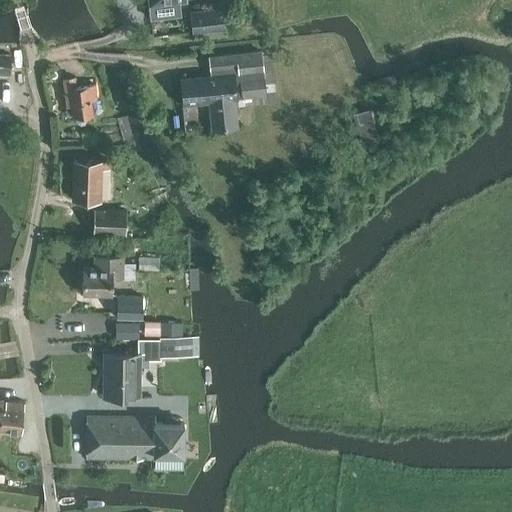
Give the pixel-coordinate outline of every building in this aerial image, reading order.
[(148,0),(151,18),(181,15),(180,2),(188,1),(187,0),(148,0)] [(195,32),(223,29),(220,8),(192,12),(195,32)] [(237,125),(234,97),(236,97),(236,96),(266,93),(261,50),(209,56),(211,76),(182,79),(184,103),(210,100),(213,128),(237,125)] [(11,55),(0,54),(0,73),(10,74),(11,55)] [(76,87),(75,77),(63,78),(66,104),(72,104),(73,115),(93,113),(91,98),(97,98),(95,84),(76,87)] [(355,111),(363,141),(379,137),(372,107),(355,111)] [(100,201),(102,160),(74,159),(72,200),(100,201)] [(126,234),(127,210),(94,209),(93,233),(126,234)] [(123,279),(123,255),(95,255),(95,266),(83,266),(82,293),(112,294),(113,279),(123,279)] [(159,256),(138,256),(138,269),(159,269),(159,256)] [(142,297),(119,296),(118,318),(142,319),(142,297)] [(161,322),(146,322),(145,322),(145,334),(161,334),(161,322)] [(182,322),(161,322),(161,334),(182,334),(182,322)] [(139,340),(139,323),(117,323),(116,340),(139,340)] [(106,352),(106,396),(138,397),(138,366),(149,366),(149,359),(160,359),(160,356),(163,356),(199,356),(199,337),(193,337),(160,337),(160,339),(139,339),(139,340),(138,353),(106,352)] [(0,429),(22,432),(25,402),(0,399),(0,429)] [(86,457),(155,458),(155,451),(183,452),(183,423),(155,423),(156,416),(87,416),(86,457)]
